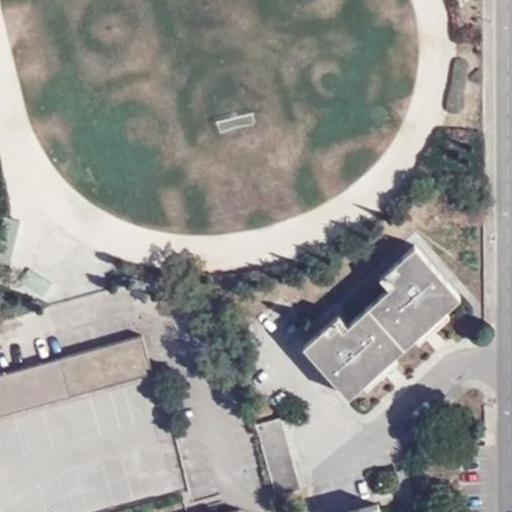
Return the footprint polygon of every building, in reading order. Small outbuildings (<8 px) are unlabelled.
[(420,282),(426,270),(431,262),(424,253),(383,288),(392,300),(351,337),(341,327),(307,357),(351,407),(366,393),(396,364),(419,344),(415,295),(420,282)] [(419,344),(421,342),(451,317),(465,302),(431,262),(426,270),(420,282),(415,295),(419,344)] [(457,326),(451,317),(421,342),(429,350),(457,326)] [(0,407),(150,368),(141,332),(0,369),(0,407)] [(403,374),(396,364),(366,393),(375,401),(403,374)] [(292,423),(261,430),(280,502),(309,496),(292,423)]
